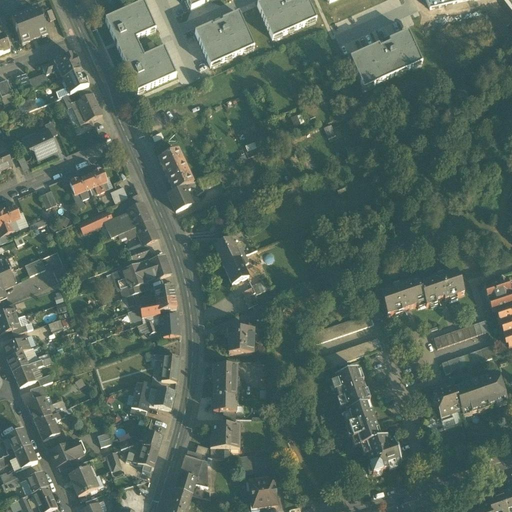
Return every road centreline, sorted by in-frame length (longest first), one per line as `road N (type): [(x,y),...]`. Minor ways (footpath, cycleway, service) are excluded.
road 1 (secondary): [(128,141),(183,275),(192,331),(185,408),(154,511)]
road 2 (residential): [(435,488),(389,353)]
road 3 (residential): [(128,141),(0,199)]
road 4 (residential): [(9,389),(66,511)]
